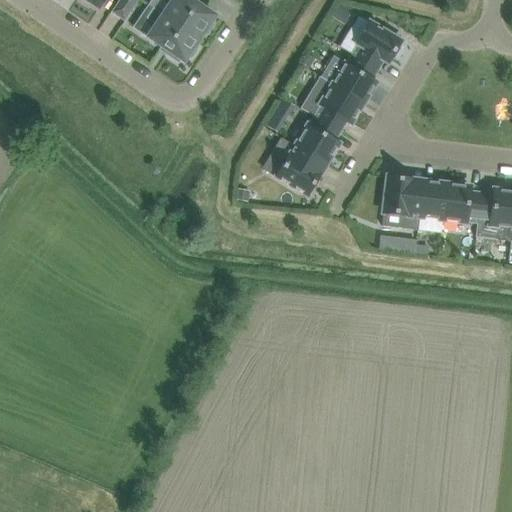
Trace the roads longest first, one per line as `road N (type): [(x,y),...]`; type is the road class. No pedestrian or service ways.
road 1 (residential): [(262,0),(197,93),(177,103),(17,0)]
road 2 (residential): [(383,141),(437,48),(491,43)]
road 3 (residential): [(383,141),(511,157)]
